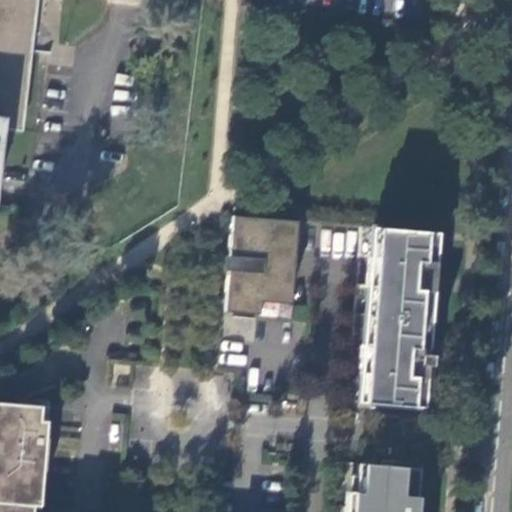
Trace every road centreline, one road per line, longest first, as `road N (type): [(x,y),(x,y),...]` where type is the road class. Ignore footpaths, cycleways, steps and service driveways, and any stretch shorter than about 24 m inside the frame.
road 1 (residential): [(205,420),(497,445)]
road 2 (tertiary): [(511,268),(497,445)]
road 3 (residential): [(179,394),(156,407),(159,435),(186,444),(205,420)]
